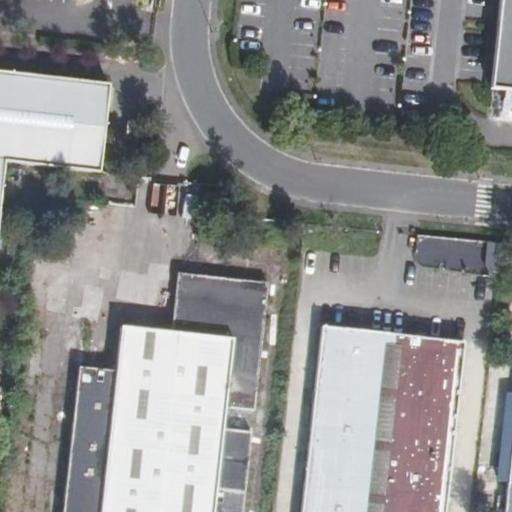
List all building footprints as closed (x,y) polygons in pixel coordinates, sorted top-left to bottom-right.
[(511,0),(503,0),(494,86),(511,88),(511,0)] [(101,107),(0,96),(0,184),(93,194),(101,107)] [(418,237),(417,261),(497,264),(498,240),(418,237)] [(112,371),(77,367),(61,511),(239,511),(248,431),(221,429),(224,408),(251,411),(264,283),(174,273),(168,332),(117,327),(112,371)] [(442,511),(462,342),(320,326),(299,511),(442,511)] [(476,461),(475,507),(491,507),(491,461),(476,461)]
